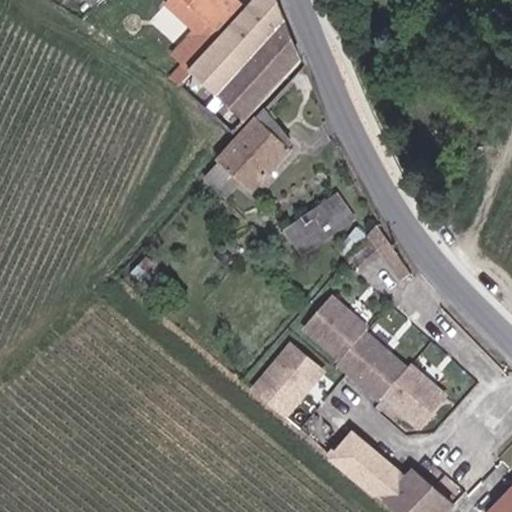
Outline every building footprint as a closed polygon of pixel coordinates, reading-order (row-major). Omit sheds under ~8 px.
[(166,0),(164,3),(203,39),(211,46),(247,8),(237,0),(166,0)] [(178,83),(206,109),(285,22),(287,21),(278,0),(255,0),(247,8),(211,46),(187,74),(178,83)] [(206,109),(233,136),(301,61),(285,22),(206,109)] [(179,66),(187,74),(211,46),(203,39),(179,66)] [(168,76),(178,83),(187,74),(179,66),(168,76)] [(271,132),(229,174),(252,198),(261,207),(303,165),(271,132)] [(229,174),(211,190),(235,216),(252,198),(229,174)] [(355,210),(347,195),(299,227),(306,243),(355,210)] [(385,232),(377,239),(400,281),(409,276),(385,232)] [(382,398),(414,430),(443,401),(410,369),(407,372),(367,332),(371,329),(337,295),(308,325),(342,358),(339,362),(378,401),(382,398)] [(319,374),(288,347),(250,390),(281,417),(319,374)] [(350,437),(328,461),(387,511),(440,511),(448,504),(410,470),(400,480),(350,437)] [(511,511),(511,495),(495,511),(511,511)]
